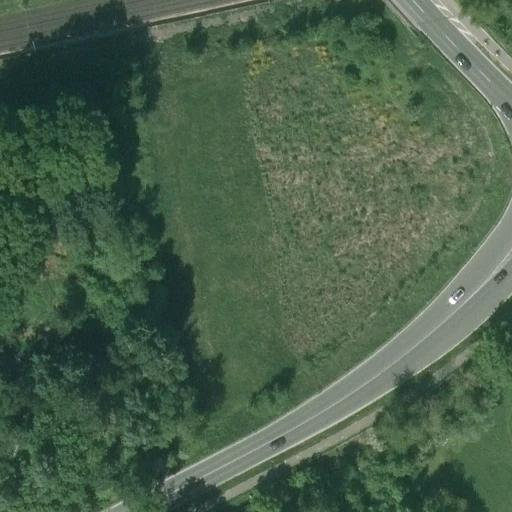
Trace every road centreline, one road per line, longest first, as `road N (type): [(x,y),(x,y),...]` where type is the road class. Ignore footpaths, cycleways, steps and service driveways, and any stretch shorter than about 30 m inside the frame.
road 1 (secondary): [(138,511),(389,367),(511,252)]
road 2 (secondary): [(410,0),(511,103)]
